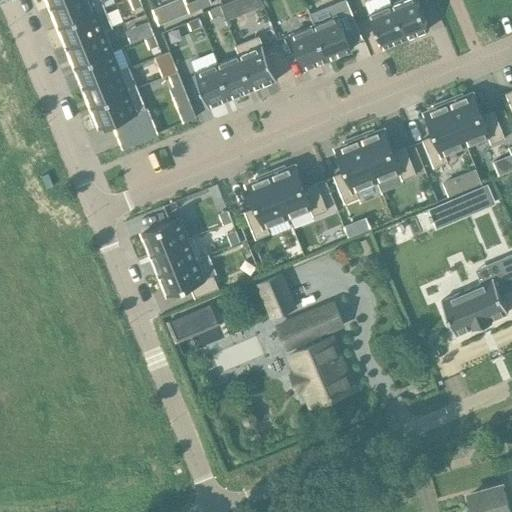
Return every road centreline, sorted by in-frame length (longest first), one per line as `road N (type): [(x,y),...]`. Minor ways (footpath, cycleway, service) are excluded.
road 1 (residential): [(96,216),(511,46)]
road 2 (unclassified): [(216,511),(511,386)]
road 3 (residential): [(212,511),(96,216)]
road 4 (residential): [(96,216),(6,0)]
